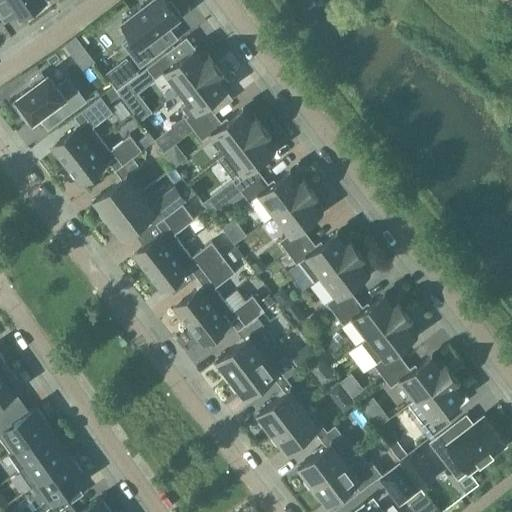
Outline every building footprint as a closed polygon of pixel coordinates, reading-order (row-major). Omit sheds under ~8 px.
[(8,0),(19,16),(34,7),(36,9),(44,4),(42,1),(43,0),(8,0)] [(165,0),(149,0),(121,21),(132,36),(123,43),(140,66),(164,47),(154,34),(181,14),(171,1),(168,3),(165,0)] [(93,60),(75,36),(64,45),(82,69),(93,60)] [(163,72),(177,90),(214,64),(206,54),(204,55),(197,46),(175,63),(166,52),(146,67),(155,79),(163,72)] [(103,51),(95,57),(110,79),(118,73),(103,51)] [(193,129),(213,114),(205,103),(227,85),(220,76),(222,75),(214,64),(177,90),(186,102),(181,107),(187,115),(185,118),(193,129)] [(143,88),(155,79),(146,67),(134,77),(143,88)] [(56,87),(47,74),(43,77),(41,74),(30,82),(32,85),(15,98),(21,107),(18,109),(27,121),(30,119),(32,121),(53,106),(62,117),(85,100),(68,78),(56,87)] [(120,95),(116,90),(114,87),(101,97),(107,105),(120,95)] [(101,97),(100,96),(74,116),(80,125),(51,147),(65,164),(62,166),(63,167),(101,138),(92,126),(112,111),(107,105),(101,97)] [(141,98),(129,107),(140,121),(152,112),(141,98)] [(251,117),(244,107),(222,125),(213,114),(193,129),(202,140),(210,134),(225,152),(261,125),(253,115),(251,117)] [(163,152),(175,143),(193,129),(185,118),(184,117),(154,140),(163,152)] [(270,136),(261,125),(225,152),(217,158),(233,179),(232,179),(240,190),(260,175),(252,164),(275,147),(268,138),(270,136)] [(139,140),(144,147),(153,140),(148,133),(139,140)] [(101,138),(63,167),(63,168),(66,166),(79,183),(107,161),(114,170),(115,170),(132,156),(141,150),(129,134),(110,149),(101,138)] [(115,170),(122,178),(92,201),(99,210),(106,219),(142,191),(128,173),(139,165),(132,156),(115,170)] [(260,175),(240,190),(249,202),(258,195),(273,215),(309,187),(300,177),(298,178),(292,169),(269,186),(260,175)] [(309,187),(273,215),(287,234),(279,241),(288,252),(308,237),(299,226),(322,208),(315,199),(317,198),(309,187)] [(106,219),(112,228),(113,227),(120,237),(156,209),(142,191),(106,219)] [(177,191),(158,206),(166,215),(182,203),(185,201),(177,191)] [(146,271),(144,273),(144,274),(183,244),(174,233),(194,218),(182,203),(166,215),(155,223),(162,232),(133,254),(146,271)] [(316,248),(308,237),(288,252),(296,263),(299,261),(314,281),(320,276),(356,249),(348,238),(346,240),(339,231),(316,248)] [(161,290),(189,268),(196,277),(223,256),(211,241),(192,256),(183,244),(144,274),(145,275),(147,273),(161,290)] [(236,247),(226,254),(231,261),(241,253),(236,247)] [(364,259),(356,249),(320,276),(335,296),(326,303),(334,314),(355,298),(346,287),(369,270),(362,261),(364,259)] [(174,308),(188,326),(206,312),(223,298),(215,287),(234,272),(223,256),(196,277),(203,286),(174,308)] [(260,259),(251,266),(256,273),(266,266),(260,259)] [(246,299),(237,288),(223,298),(206,312),(188,326),(201,343),(231,321),(237,330),(257,315),(264,310),(252,295),(246,299)] [(334,314),(343,325),(351,319),(366,337),(403,310),(395,300),(393,301),(386,292),(363,309),(355,298),(334,314)] [(269,293),(259,301),(264,308),(274,300),(269,293)] [(281,305),(297,325),(307,317),(292,297),(281,305)] [(373,364),(381,376),(402,360),(394,349),(416,332),(409,323),(411,321),(403,310),(366,337),(360,342),(375,362),(373,364)] [(257,315),(237,330),(244,339),(215,361),(222,370),(228,379),(265,351),(251,333),(264,323),(257,315)] [(308,341),(287,357),(296,368),(316,352),(308,341)] [(242,397),(271,375),(278,383),(286,377),(279,368),(278,369),(265,351),(228,379),(235,388),(242,397)] [(402,360),(381,376),(390,387),(399,380),(413,399),(450,372),(442,361),(440,363),(433,354),(410,371),(402,360)] [(308,365),(324,386),(335,377),(319,356),(308,365)] [(0,398),(21,384),(7,365),(0,369),(0,416),(6,412),(0,402),(0,398)] [(458,383),(450,372),(413,399),(408,403),(423,423),(420,426),(429,437),(449,422),(441,411),(463,393),(456,384),(458,383)] [(256,414),(269,432),(306,404),(314,398),(305,387),(297,393),(292,387),(293,386),(286,377),(278,383),(285,392),(256,414)] [(328,392),(343,412),(354,404),(339,383),(328,392)] [(403,400),(400,389),(386,393),(388,403),(403,400)] [(312,428),(319,437),(327,431),(320,421),(319,422),(306,404),(269,432),(276,441),(283,450),(312,428)] [(13,422),(6,412),(0,416),(0,435),(11,452),(17,448),(46,428),(46,429),(50,426),(36,406),(13,422)] [(453,424),(430,441),(447,463),(456,456),(468,472),(505,444),(484,416),(461,433),(453,424)] [(342,434),(335,425),(327,431),(319,437),(326,446),(297,468),(310,486),(336,465),(346,458),(333,440),(342,434)] [(17,448),(11,452),(8,454),(20,470),(28,465),(57,444),(46,429),(46,428),(17,448)] [(389,447),(399,460),(407,454),(397,441),(389,447)] [(68,460),(68,459),(57,444),(28,465),(38,480),(39,481),(68,460)] [(407,454),(399,460),(411,475),(425,465),(413,449),(407,454)] [(336,465),(310,486),(324,503),(353,481),(360,490),(382,473),(371,459),(366,462),(357,450),(346,458),(336,465)] [(33,484),(47,504),(44,506),(47,511),(57,511),(71,503),(63,493),(86,477),(72,457),(68,459),(68,460),(39,481),(38,480),(33,484)] [(399,462),(380,477),(399,502),(418,487),(399,462)] [(71,503),(57,511),(111,511),(107,506),(100,496),(89,504),(77,511),(76,511),(74,508),(71,503)] [(384,511),(373,497),(365,503),(364,502),(350,511),(384,511)]
